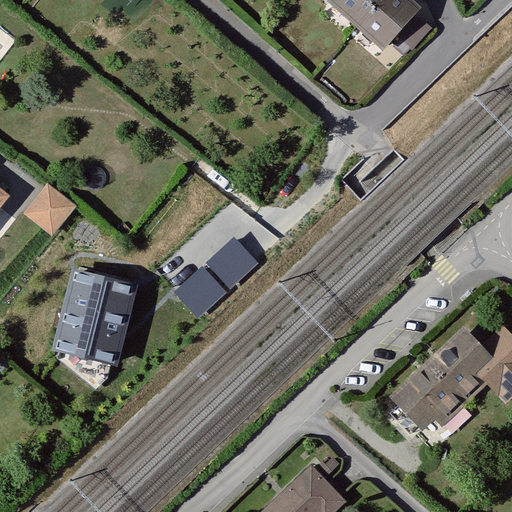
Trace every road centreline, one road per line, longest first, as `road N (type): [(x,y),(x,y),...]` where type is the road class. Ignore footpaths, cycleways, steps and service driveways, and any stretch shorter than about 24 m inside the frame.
road 1 (residential): [(190,511),(486,232)]
road 2 (residential): [(460,36),(356,134),(198,0)]
